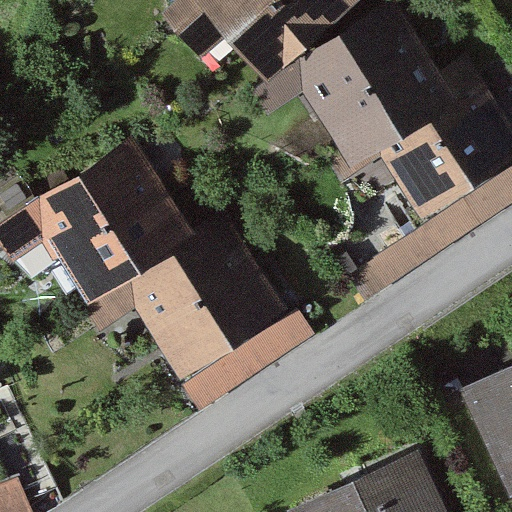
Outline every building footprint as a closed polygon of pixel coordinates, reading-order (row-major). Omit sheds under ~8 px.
[(146,0),(135,9),(181,62),(195,50),(224,83),(319,0),(146,0)] [(387,0),(379,0),(240,82),(256,109),(290,89),(323,146),(434,81),(387,0)] [(511,145),(464,63),(319,149),(340,183),(374,163),(404,214),(511,146),(511,145)] [(114,141),(0,207),(0,254),(23,241),(57,298),(168,233),(114,141)] [(214,215),(69,300),(89,335),(123,315),(157,372),(268,307),(214,215)] [(511,353),(440,387),(489,493),(511,482),(511,353)] [(29,445),(0,456),(0,511),(5,511),(49,495),(29,445)] [(443,511),(413,447),(275,511),(443,511)]
